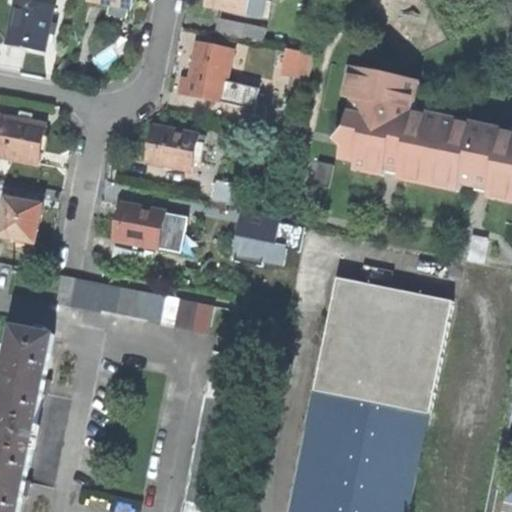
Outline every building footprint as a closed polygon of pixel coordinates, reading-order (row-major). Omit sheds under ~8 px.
[(86,0),(86,4),(107,9),(106,18),(123,22),(125,13),(128,14),(131,0),(86,0)] [(206,0),(205,10),(262,20),(266,0),(206,0)] [(22,51),(42,55),(51,10),(15,3),(6,48),(22,51)] [(263,32),(217,23),(214,37),(260,46),(263,32)] [(253,114),(258,92),(224,85),(231,53),(197,46),(193,67),(190,83),(182,82),(178,97),(253,114)] [(308,61),(293,57),(290,67),(306,71),(308,61)] [(392,171),(401,173),(414,112),(420,83),(352,68),(346,98),(353,100),(341,160),(356,163),(354,171),(385,177),(386,170),(392,171)] [(461,185),(474,124),(414,112),(401,173),(400,180),(459,193),(461,185)] [(0,120),(0,161),(37,169),(41,150),(45,130),(38,128),(39,122),(21,118),(20,125),(0,120)] [(511,132),(474,124),(461,185),(482,190),(490,191),(488,198),(511,203),(511,132)] [(190,177),(198,140),(153,130),(148,149),(144,167),(190,177)] [(314,187),(329,191),(333,169),(319,166),(314,187)] [(246,191),(214,185),(210,205),(242,212),(246,191)] [(0,227),(0,240),(33,247),(38,225),(41,209),(5,202),(0,227)] [(179,256),(186,222),(165,218),(165,216),(120,206),(116,222),(112,243),(179,256)] [(230,216),(218,213),(214,232),(226,234),(230,216)] [(467,264),(479,267),(484,244),(473,241),(467,264)] [(175,332),(181,303),(61,279),(55,309),(175,332)] [(430,416),(453,303),(337,280),(314,392),(317,393),(292,511),(408,511),(429,416),(430,416)] [(15,329),(0,401),(0,432),(31,439),(40,395),(43,396),(45,389),(46,383),(42,382),(51,337),(15,329)] [(210,511),(241,361),(213,355),(181,511),(210,511)] [(0,511),(17,511),(21,495),(23,495),(24,489),(25,484),(23,483),(31,439),(0,432),(0,511)]
